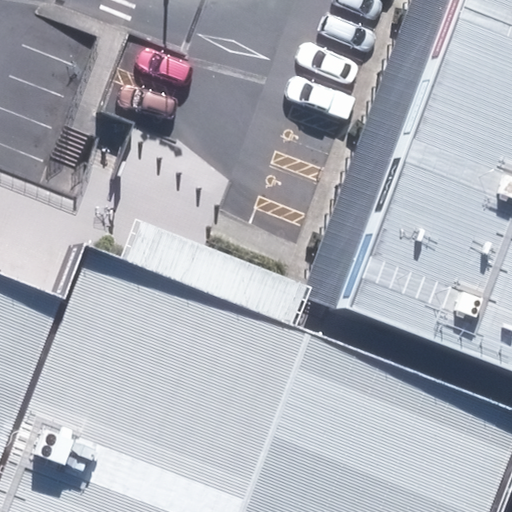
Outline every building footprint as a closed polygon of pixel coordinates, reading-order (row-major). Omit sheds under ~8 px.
[(298,289),(332,301),(445,0),(406,0),(302,279),(298,289)] [(511,0),(445,0),(332,301),(511,368),(511,0)] [(126,209),(109,254),(192,285),(286,320),(298,289),(302,279),(207,241),(126,209)] [(60,297),(0,459),(0,511),(502,511),(511,488),(511,404),(286,320),(192,285),(109,254),(80,243),(60,297)] [(0,459),(60,297),(0,271),(0,459)]
